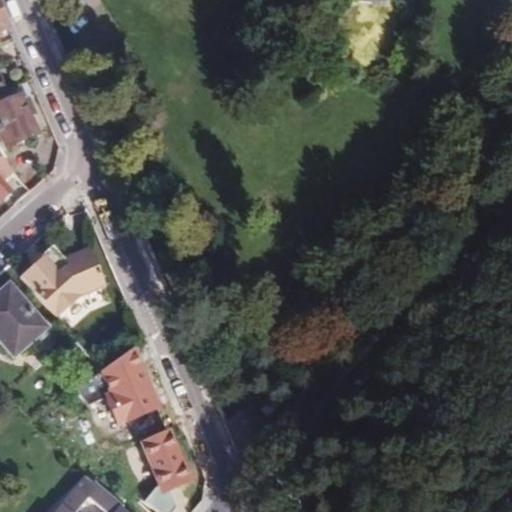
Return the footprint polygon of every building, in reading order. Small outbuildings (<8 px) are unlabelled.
[(0,34),(9,31),(0,9),(0,34)] [(0,133),(1,134),(8,146),(39,132),(32,117),(38,113),(30,99),(25,101),(21,94),(7,101),(0,103),(0,133)] [(14,174),(0,154),(0,197),(9,190),(3,183),(14,174)] [(35,264),(20,277),(56,317),(80,295),(104,285),(88,249),(65,259),(52,245),(33,262),(35,264)] [(9,285),(0,292),(0,341),(15,358),(47,327),(9,285)] [(135,347),(98,377),(120,427),(156,410),(135,347)] [(264,415),(274,404),(269,398),(257,409),(264,415)] [(71,400),(36,428),(43,437),(79,408),(71,400)] [(51,442),(85,480),(129,441),(95,403),(51,442)] [(249,406),(224,423),(237,453),(245,452),(267,430),(249,406)] [(191,484),(167,431),(137,444),(160,497),(191,484)] [(74,511),(88,497),(105,511),(122,511),(118,507),(122,504),(90,478),(60,511),(74,511)]
